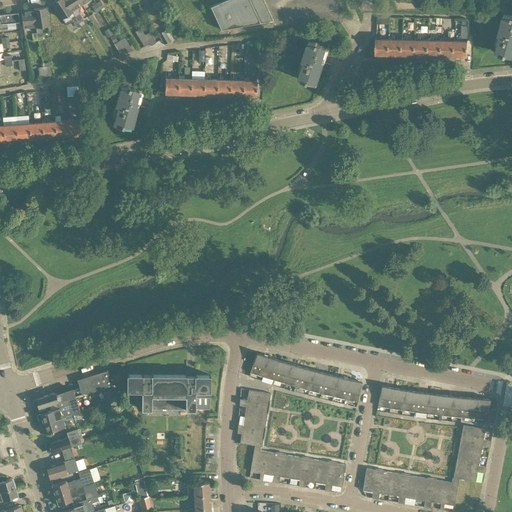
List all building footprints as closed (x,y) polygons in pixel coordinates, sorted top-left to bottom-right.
[(72,12),(64,0),(56,0),(52,3),(62,19),(72,12)] [(79,0),(64,0),(72,12),(73,12),(72,11),(82,5),(79,0)] [(263,0),(225,0),(210,7),(221,30),(273,21),(263,0)] [(33,9),(33,11),(35,27),(36,33),(37,40),(42,40),(40,27),(48,26),(45,8),(33,9)] [(35,27),(33,11),(21,12),(23,28),(35,27)] [(500,35),(496,53),(505,56),(506,54),(511,54),(511,16),(511,18),(503,17),(498,34),(500,35)] [(108,38),(114,35),(109,28),(104,31),(108,38)] [(167,44),(174,40),(167,29),(161,33),(167,44)] [(149,43),(144,36),(142,32),(137,35),(144,46),(149,43)] [(144,36),(149,43),(150,46),(156,43),(149,33),(144,36)] [(119,41),(119,42),(124,51),(126,53),(131,50),(124,38),(119,41)] [(389,55),(389,39),(376,39),(375,55),(389,55)] [(402,55),(402,40),(389,39),(389,55),(402,55)] [(415,56),(415,40),(402,40),(402,55),(415,56)] [(427,56),(428,40),(415,40),(415,56),(427,56)] [(441,56),(441,41),(428,40),(427,56),(441,56)] [(453,57),(454,41),(441,41),(441,56),(453,57)] [(454,41),(453,57),(467,57),(467,41),(454,41)] [(124,51),(119,42),(114,45),(120,54),(124,51)] [(305,61),(299,79),(308,83),(309,81),(318,83),(322,69),(326,70),(328,69),(329,64),(324,63),(325,62),(323,61),(327,48),(317,43),(317,45),(308,44),(303,60),(305,61)] [(178,94),(179,78),(165,78),(165,94),(178,94)] [(191,95),(192,79),(179,78),(178,94),(191,95)] [(192,79),(191,95),(204,95),(204,79),(192,79)] [(217,96),(217,80),(204,79),(204,95),(217,96)] [(230,96),(230,80),(217,80),(217,96),(230,96)] [(243,96),(243,81),(230,80),(230,96),(243,96)] [(243,81),(243,96),(256,97),(257,81),(243,81)] [(117,105),(113,123),(122,127),(123,125),(132,126),(136,112),(140,113),(141,112),(142,107),(137,105),(137,104),(135,104),(138,90),(128,87),(128,88),(119,88),(115,105),(117,105)] [(68,120),(69,136),(83,135),(81,119),(68,120)] [(69,136),(68,120),(55,121),(56,137),(69,136)] [(56,137),(55,121),(42,122),(43,138),(56,137)] [(43,138),(42,122),(29,123),(30,139),(43,138)] [(30,139),(29,123),(16,124),(17,140),(30,139)] [(3,125),(4,141),(17,140),(16,124),(3,125)] [(250,373),(262,377),(268,357),(256,353),(250,373)] [(268,357),(262,377),(274,380),(280,361),(268,357)] [(280,361),(274,380),(277,381),(285,384),(291,364),(283,362),(280,361)] [(291,364),(285,384),(295,387),(297,387),(303,367),(291,364)] [(303,367),(297,387),(309,391),(315,371),(303,367)] [(37,409),(49,405),(77,396),(102,388),(113,385),(108,370),(77,380),(79,388),(56,396),(55,393),(36,399),(34,400),(34,401),(33,402),(33,403),(33,404),(35,406),(36,406),(37,409)] [(315,371),(309,391),(321,394),(326,374),(315,371)] [(127,374),(127,391),(143,391),(142,410),(195,410),(195,409),(210,409),(210,392),(210,375),(127,374)] [(326,374),(321,394),(330,396),(333,397),(338,377),(335,376),(326,374)] [(338,377),(333,397),(339,398),(345,400),(350,379),(344,378),(338,377)] [(350,379),(345,400),(358,402),(362,382),(350,379)] [(378,406),(391,409),(394,388),(381,386),(378,406)] [(394,388),(391,409),(398,410),(403,411),(406,390),(394,388)] [(106,404),(118,400),(115,392),(114,389),(103,392),(103,393),(106,404)] [(240,402),(269,407),(270,402),(271,394),(249,390),(247,400),(240,399),(240,402)] [(406,390),(403,411),(415,412),(417,392),(406,390)] [(417,392),(415,412),(417,413),(427,414),(429,393),(417,392)] [(429,393),(427,414),(440,416),(441,395),(429,393)] [(441,395),(440,416),(452,417),(453,396),(441,395)] [(77,396),(49,405),(51,411),(37,415),(40,425),(73,415),(82,412),(77,396)] [(453,396),(452,417),(464,418),(465,397),(453,396)] [(465,397),(464,418),(468,418),(476,419),(477,398),(465,397)] [(477,398),(476,419),(488,420),(490,399),(477,398)] [(118,400),(106,404),(110,416),(122,412),(118,400)] [(269,407),(240,402),(239,406),(246,407),(244,416),(266,420),(268,413),(269,407)] [(73,415),(40,425),(42,434),(65,427),(66,432),(77,428),(73,415)] [(266,420),(244,416),(243,425),(238,425),(238,429),(264,433),(265,428),(266,420)] [(461,438),(490,444),(491,441),(484,440),(485,430),(463,425),(461,438)] [(79,428),(77,428),(66,432),(68,437),(48,443),(47,444),(47,446),(47,447),(47,448),(47,449),(48,449),(50,450),(51,453),(61,449),(71,446),(74,445),(79,443),(84,442),(79,428)] [(264,433),(238,429),(237,433),(241,434),(240,443),(254,445),(260,446),(262,447),(263,439),(264,433)] [(490,444),(461,438),(459,444),(460,444),(458,452),(480,456),(482,446),(490,448),(490,444)] [(260,446),(254,445),(250,472),(260,474),(259,480),(263,481),(264,474),(267,452),(259,451),(260,446)] [(71,446),(61,449),(65,461),(47,467),(50,479),(72,473),(69,463),(75,461),(71,446)] [(205,469),(205,449),(189,448),(188,469),(205,469)] [(275,483),(280,454),(275,453),(274,453),(267,452),(264,474),(273,476),(272,482),(275,483)] [(480,456),(458,452),(457,459),(456,465),(485,470),(486,467),(479,466),(480,456)] [(289,479),(293,456),(286,455),(280,454),(275,483),(279,483),(280,477),(289,479)] [(301,487),(306,458),(301,457),(300,457),(293,456),(289,479),(299,480),(298,486),(301,487)] [(316,483),(319,461),(312,459),(306,458),(301,487),(305,488),(306,481),(316,483)] [(327,491),(332,463),(327,462),(326,462),(319,461),(316,483),(325,485),(324,491),(327,491)] [(332,463),(327,491),(331,492),(332,486),(342,487),(346,465),(338,464),(332,463)] [(485,470),(456,465),(455,470),(453,478),(459,479),(476,482),(477,472),(485,473),(485,470)] [(372,499),(375,499),(380,470),(374,470),(366,468),(362,491),(373,493),(372,499)] [(52,485),(55,495),(94,483),(90,469),(78,473),(80,479),(65,483),(65,482),(52,485)] [(389,495),(393,473),(380,471),(375,499),(378,500),(379,494),(389,495)] [(401,503),(406,475),(400,474),(393,473),(389,495),(399,497),(398,503),(401,503)] [(415,500),(419,477),(411,476),(406,475),(401,503),(404,504),(405,498),(415,500)] [(0,491),(15,487),(12,478),(6,480),(5,477),(2,476),(0,477),(0,491)] [(427,508),(432,479),(426,478),(419,477),(415,500),(425,501),(424,507),(427,508)] [(459,479),(453,478),(452,483),(445,481),(441,504),(440,510),(443,511),(444,504),(454,506),(459,479)] [(441,504),(445,481),(437,480),(432,479),(427,508),(430,508),(431,502),(441,504)] [(193,483),(194,496),(210,496),(209,482),(193,483)] [(55,495),(58,505),(72,500),(71,498),(85,494),(87,500),(98,496),(94,483),(55,495)] [(0,501),(18,496),(15,487),(0,491),(0,501)] [(139,490),(141,498),(147,496),(145,488),(139,490)] [(132,501),(130,494),(123,496),(125,503),(132,501)] [(147,511),(153,511),(149,496),(140,499),(143,511),(147,511)] [(210,496),(194,496),(195,509),(210,508),(210,496)] [(61,511),(89,511),(86,500),(73,504),(74,508),(61,511)]
